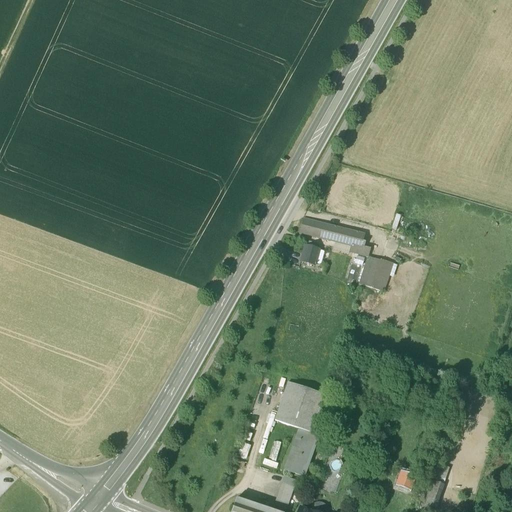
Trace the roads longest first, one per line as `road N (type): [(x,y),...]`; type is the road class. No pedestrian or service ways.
road 1 (primary): [(98,501),(171,409),(402,0)]
road 2 (primary): [(385,0),(98,501)]
